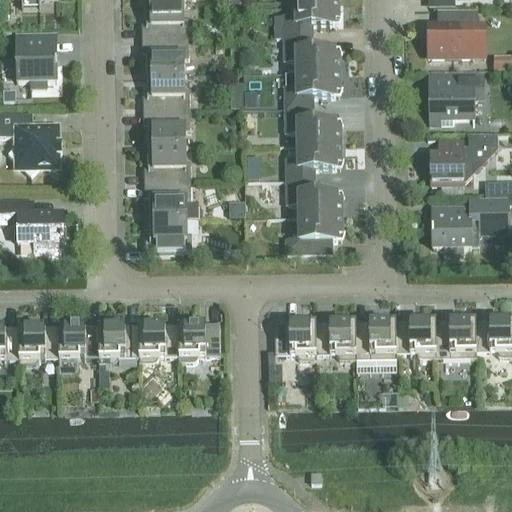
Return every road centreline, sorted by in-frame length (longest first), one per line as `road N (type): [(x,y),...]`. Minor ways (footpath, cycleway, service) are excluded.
road 1 (residential): [(107,290),(102,0)]
road 2 (residential): [(381,0),(385,285)]
road 3 (residential): [(250,490),(246,287)]
road 4 (residential): [(246,287),(107,290)]
road 5 (residential): [(385,285),(246,287)]
road 6 (residential): [(511,292),(406,293),(385,285)]
